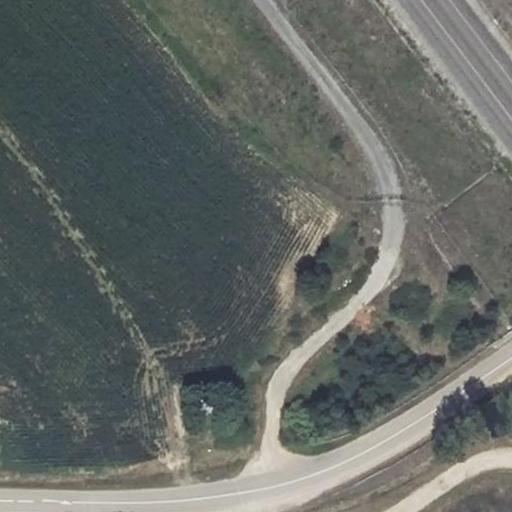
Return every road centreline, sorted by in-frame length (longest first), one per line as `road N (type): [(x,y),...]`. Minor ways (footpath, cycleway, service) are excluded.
road 1 (unclassified): [(0,503),(254,494),(320,476),(407,433),(511,359)]
road 2 (track): [(399,511),(476,461),(511,459)]
